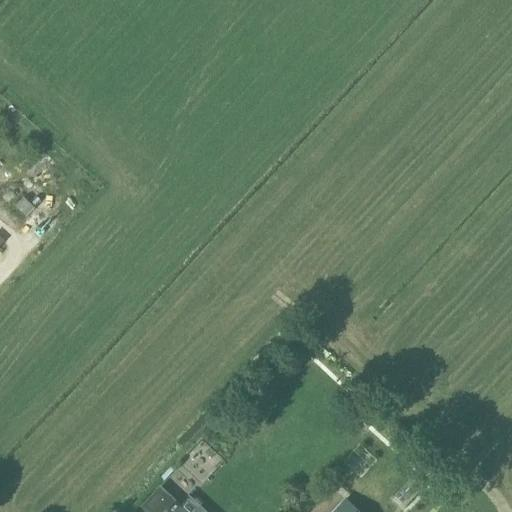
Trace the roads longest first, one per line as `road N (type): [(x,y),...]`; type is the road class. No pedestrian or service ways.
road 1 (track): [(505,511),(291,302),(229,260)]
road 2 (track): [(229,260),(0,503)]
